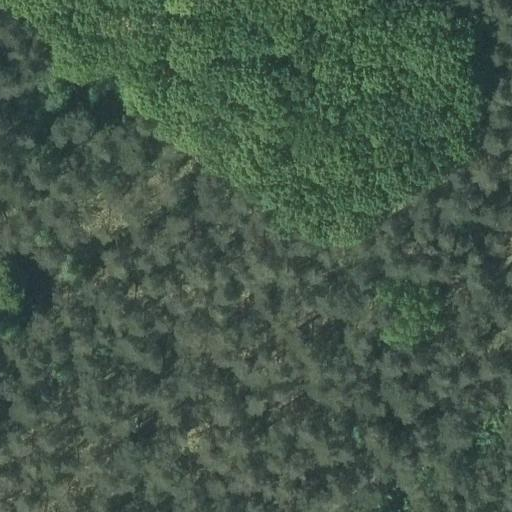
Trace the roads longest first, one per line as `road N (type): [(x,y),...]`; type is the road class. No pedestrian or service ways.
road 1 (track): [(511,334),(41,0)]
road 2 (track): [(328,511),(511,391)]
